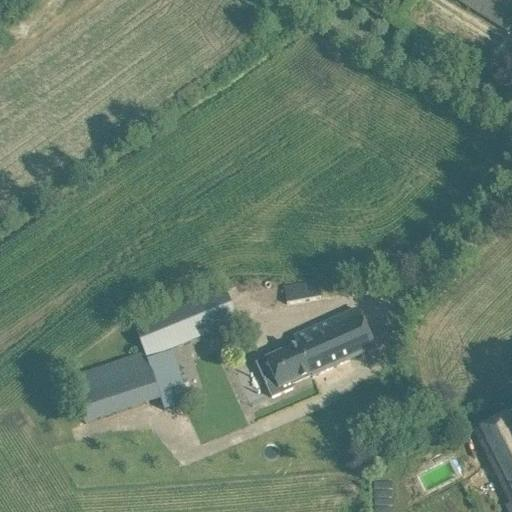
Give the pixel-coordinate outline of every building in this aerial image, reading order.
[(511,0),(454,0),(507,32),(511,24),(511,0)] [(317,282),(298,286),(284,288),(287,306),(320,300),(317,282)] [(145,353),(69,379),(85,427),(161,401),(164,411),(190,403),(173,353),(148,361),(147,359),(237,322),(224,289),(134,325),(143,349),(145,353)] [(356,311),(338,319),(294,338),(298,346),(265,360),(278,390),(311,376),(312,378),(374,351),(356,311)] [(511,511),(511,414),(474,434),(465,438),(475,458),(484,453),(510,505),(505,508),(507,511),(511,511)]
